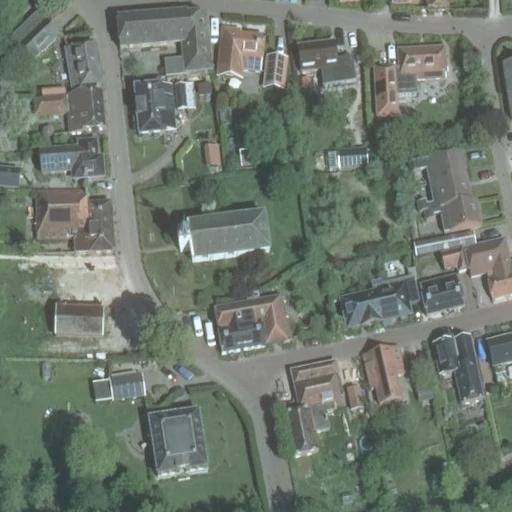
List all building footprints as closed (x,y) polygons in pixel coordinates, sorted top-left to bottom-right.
[(423,0),(424,11),(448,11),(447,0),(423,0)] [(59,37),(37,13),(7,41),(30,65),(59,37)] [(187,17),(187,15),(116,21),(119,51),(181,46),(182,62),(164,63),(165,79),(184,78),(184,75),(211,72),(206,16),(187,17)] [(240,33),(221,31),(216,80),(241,82),(242,71),(260,72),(263,39),(240,37),(240,33)] [(336,62),(333,44),(297,49),(300,75),(320,72),(322,89),(334,87),(355,84),(352,60),(336,62)] [(98,86),(91,46),(65,51),(72,90),(98,86)] [(445,81),(444,50),(397,52),(398,71),(394,71),(393,70),(373,70),(376,118),(396,118),(395,98),(415,97),(414,83),(445,81)] [(287,61),(265,59),(262,90),(283,92),(287,61)] [(511,64),(502,66),(506,94),(511,92),(511,64)] [(160,88),(160,86),(133,89),(137,138),(165,136),(165,134),(174,133),(170,87),(160,88)] [(193,110),(191,86),(173,87),(176,112),(193,110)] [(104,131),(101,93),(77,94),(64,99),(33,102),(34,118),(67,115),(68,136),(82,135),(82,133),(104,131)] [(96,161),(95,144),(78,146),(78,149),(38,152),(39,175),(72,172),(72,181),(102,179),(101,160),(96,161)] [(338,171),(367,169),(365,150),(337,152),(338,171)] [(261,167),(259,151),(238,153),(240,169),(261,167)] [(428,187),(466,179),(460,153),(408,164),(410,175),(425,172),(428,187)] [(19,171),(0,169),(0,190),(17,192),(19,171)] [(471,203),(466,179),(428,187),(431,205),(426,206),(425,203),(416,204),(418,215),(423,214),(471,204),(471,203)] [(318,203),(316,183),(304,184),(306,204),(318,203)] [(87,206),(86,194),(36,194),(36,241),(38,241),(75,241),(73,244),(74,257),(88,256),(113,255),(111,205),(87,206)] [(475,202),(471,203),(471,204),(423,214),(425,223),(434,221),(433,217),(439,216),(443,236),(480,228),(475,202)] [(269,254),(264,218),(240,220),(220,222),(185,228),(186,241),(176,242),(177,254),(187,252),(191,265),(225,261),(249,258),(269,254)] [(474,247),(472,234),(412,245),(414,258),(474,247)] [(464,251),(469,274),(471,280),(485,277),(491,302),(511,297),(511,264),(509,266),(504,241),(464,251)] [(459,277),(469,274),(464,251),(439,257),(443,273),(452,271),(455,273),(456,275),(458,275),(459,277)] [(55,309),(103,311),(104,269),(25,266),(23,308),(55,309)] [(463,310),(455,278),(419,287),(426,319),(463,310)] [(419,305),(413,281),(372,291),(372,295),(339,302),(346,333),(411,318),(408,308),(419,305)] [(282,305),(284,305),(283,300),(280,300),(215,312),(218,334),(221,357),(266,348),(283,345),(287,344),(287,343),(291,342),(288,324),(287,320),(285,320),(282,305)] [(102,340),(103,311),(55,309),(55,339),(102,340)] [(482,401),(469,338),(432,346),(438,377),(453,374),(460,406),(482,401)] [(511,365),(511,338),(486,345),(492,370),(511,365)] [(404,377),(398,349),(362,357),(370,392),(375,391),(378,407),(401,402),(396,378),(404,377)] [(344,408),(335,365),(290,374),(299,415),(284,418),(292,459),(317,454),(314,436),(329,433),(325,415),(335,413),(335,410),(344,408)] [(111,405),(145,400),(141,375),(108,380),(111,405)] [(432,403),(427,382),(413,385),(418,406),(432,403)] [(363,410),(358,389),(345,391),(350,413),(363,410)] [(207,471),(198,413),(147,421),(156,479),(207,471)]
